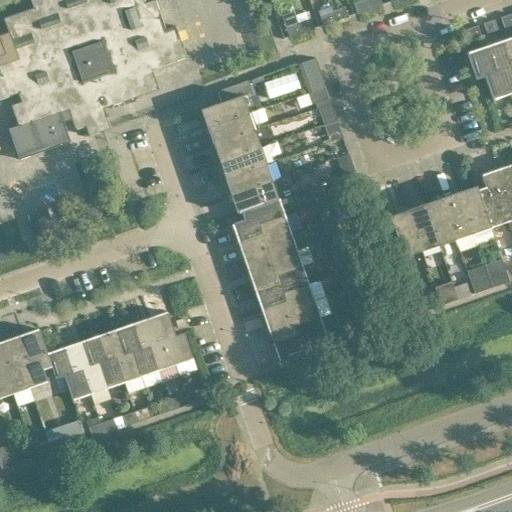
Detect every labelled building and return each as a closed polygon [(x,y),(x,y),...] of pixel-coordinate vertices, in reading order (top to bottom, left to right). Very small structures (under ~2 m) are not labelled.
[(158,90),(151,70),(187,58),(176,26),(166,29),(156,0),(154,0),(146,3),(145,0),(31,0),(34,8),(4,18),(9,32),(0,35),(0,72),(1,75),(0,75),(0,99),(18,93),(21,101),(11,104),(18,126),(9,129),(20,160),(71,142),(64,123),(72,120),(76,130),(86,126),(89,136),(111,128),(104,109),(158,90)] [(370,10),(367,0),(354,4),(358,14),(370,10)] [(366,0),(367,0),(370,10),(381,6),(381,5),(379,0),(366,0)] [(349,17),(345,7),(333,12),(336,21),(349,17)] [(336,21),(333,12),(320,16),(324,26),(336,21)] [(511,24),(511,13),(501,17),(504,28),(511,24)] [(311,19),(299,23),(302,33),(315,29),(311,19)] [(498,29),(495,19),(484,23),(487,33),(498,29)] [(302,33),(299,23),(286,28),(290,38),(302,33)] [(482,36),(478,25),(466,29),(470,39),(482,36)] [(511,37),(503,40),(511,66),(511,65),(511,37)] [(511,65),(511,66),(503,40),(485,46),(493,72),(501,69),(510,94),(511,93),(511,65)] [(493,72),(485,46),(467,52),(476,79),(485,76),(493,100),(510,94),(501,69),(493,72)] [(207,128),(255,112),(250,98),(250,96),(254,95),(249,81),(218,91),(222,103),(201,110),(207,128)] [(332,104),(330,98),(326,87),(307,94),(310,105),(317,103),(319,108),(332,104)] [(337,121),(332,104),(319,108),(325,126),(337,121)] [(213,145),(255,131),(253,125),(266,120),(263,109),(255,112),(207,128),(213,145)] [(337,121),(325,126),(328,135),(341,131),(337,121)] [(219,162),(261,148),(255,131),(213,145),(219,162)] [(225,179),(267,165),(261,148),(219,162),(225,179)] [(336,157),(343,177),(355,173),(348,153),(336,157)] [(231,196),(272,182),(267,165),(225,179),(231,196)] [(511,165),(500,170),(508,194),(499,197),(508,222),(511,220),(511,165)] [(508,194),(500,170),(482,176),(486,188),(478,190),(491,227),(508,222),(499,197),(508,194)] [(278,198),(272,182),(231,196),(237,213),(241,212),(278,199),(278,198)] [(325,197),(321,184),(310,188),(315,201),(325,197)] [(491,227),(478,190),(476,186),(458,192),(473,234),(491,227)] [(473,234),(458,192),(441,198),(456,240),(473,234)] [(456,240),(441,198),(425,204),(439,246),(456,240)] [(262,233),(260,225),(285,216),(278,199),(241,212),(244,219),(231,224),(237,242),(262,233)] [(439,246),(425,204),(408,209),(422,252),(439,246)] [(333,219),(328,206),(318,209),(322,222),(333,219)] [(26,215),(34,238),(54,232),(46,208),(26,215)] [(422,252),(408,209),(390,216),(404,258),(422,252)] [(268,250),(266,242),(290,233),(285,216),(260,225),(262,233),(237,242),(243,259),(268,250)] [(337,231),(333,219),(322,222),(327,235),(337,231)] [(274,267),(271,259),(296,251),(290,233),(266,242),(268,250),(243,259),(249,276),(274,267)] [(344,252),(340,240),(330,243),(334,256),(344,252)] [(280,284),(277,276),(302,268),(296,251),(271,259),(274,267),(249,276),(255,293),(280,284)] [(349,265),(344,252),(334,256),(338,269),(349,265)] [(509,281),(502,262),(501,258),(483,265),(491,287),(509,281)] [(491,287),(483,265),(466,271),(474,294),(491,287)] [(286,301),(283,293),(308,285),(302,268),(277,276),(280,284),(255,293),(261,310),(286,301)] [(356,286),(352,274),(341,277),(346,290),(356,286)] [(441,305),(457,299),(451,281),(434,287),(441,305)] [(289,310),(314,301),(308,285),(283,293),(286,301),(261,310),(267,327),(292,318),(289,310)] [(360,299),(356,286),(346,290),(350,302),(360,299)] [(295,327),(320,318),(314,301),(289,310),(292,318),(267,327),(273,344),(298,335),(295,327)] [(175,336),(167,313),(149,319),(157,344),(166,340),(174,365),(192,359),(183,333),(175,336)] [(279,362),(320,348),(317,339),(326,336),(320,318),(295,327),(298,335),(273,344),(279,362)] [(157,344),(149,319),(132,325),(140,350),(149,346),(157,371),(174,365),(166,340),(157,344)] [(140,350),(132,325),(115,331),(123,356),(132,352),(140,377),(157,371),(149,346),(140,350)] [(38,330),(20,336),(29,360),(21,363),(29,387),(35,403),(68,391),(63,377),(55,380),(46,355),(47,355),(38,330)] [(123,356),(115,331),(98,337),(106,362),(115,358),(123,383),(140,377),(132,352),(123,356)] [(29,360),(20,336),(3,342),(12,366),(4,369),(12,393),(29,387),(21,363),(29,360)] [(106,362),(98,337),(81,343),(90,367),(98,364),(107,388),(123,383),(115,358),(106,362)] [(12,366),(3,342),(0,342),(0,397),(12,393),(4,369),(12,366)] [(90,367),(81,343),(64,349),(73,373),(81,370),(90,394),(107,388),(98,364),(90,367)] [(64,349),(47,355),(46,355),(55,380),(63,377),(68,391),(72,401),(90,394),(81,370),(73,373),(64,349)] [(185,394),(189,405),(202,400),(199,390),(185,394)] [(181,396),(167,400),(171,411),(185,406),(181,396)] [(171,411),(167,400),(156,405),(159,415),(171,411)] [(147,407),(134,412),(137,422),(151,418),(147,407)] [(137,422),(134,412),(122,416),(125,426),(137,422)] [(113,419),(101,423),(104,434),(117,429),(113,419)] [(104,434),(101,423),(88,428),(92,438),(104,434)] [(60,437),(47,442),(51,452),(64,448),(60,437)] [(51,452),(47,442),(35,446),(39,456),(51,452)] [(27,449),(14,453),(18,464),(30,459),(27,449)] [(18,464),(14,453),(1,458),(5,468),(18,464)]
